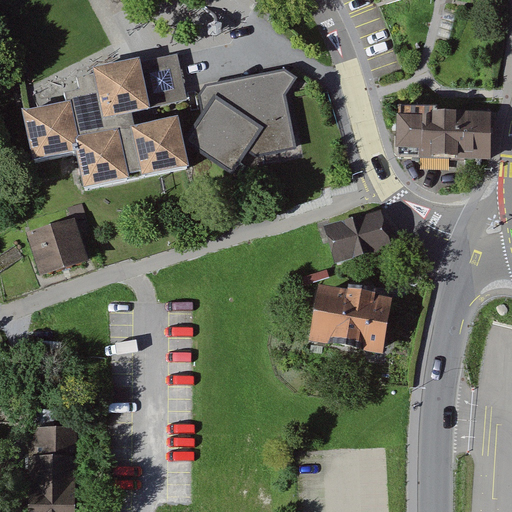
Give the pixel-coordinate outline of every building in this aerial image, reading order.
[(65,104),(26,113),(38,164),(79,154),(88,192),(188,168),(176,117),(134,127),(131,114),(186,101),(174,51),(93,70),(94,76),(76,80),(79,91),(63,95),(65,104)] [(285,70),(206,86),(199,96),(203,116),(186,142),(233,175),(249,154),(258,159),(298,149),(287,95),(298,78),(285,70)] [(434,117),(399,116),(399,149),(423,150),(423,160),(490,160),(490,111),(434,111),(434,117)] [(379,217),(327,232),(337,263),(388,248),(379,217)] [(74,220),(26,235),(40,280),(88,265),(74,220)] [(351,299),(323,295),(315,341),(379,352),(386,306),(370,303),(371,296),(352,293),(351,299)] [(75,511),(77,431),(31,430),(29,511),(75,511)]
